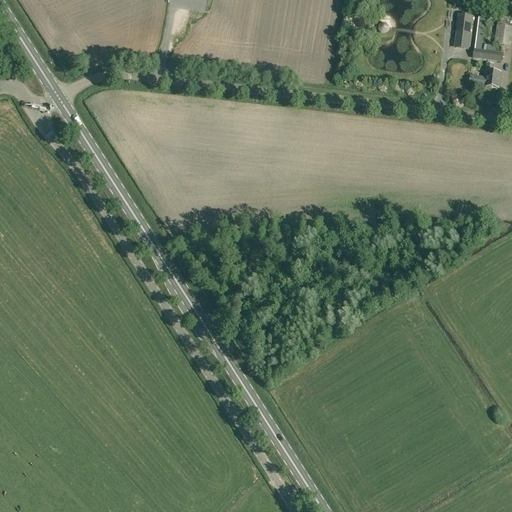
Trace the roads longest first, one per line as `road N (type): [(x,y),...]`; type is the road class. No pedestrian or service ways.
road 1 (primary): [(323,511),(59,99)]
road 2 (unclassified): [(294,511),(34,113)]
road 3 (unclassified): [(511,120),(123,76),(91,80),(59,99)]
